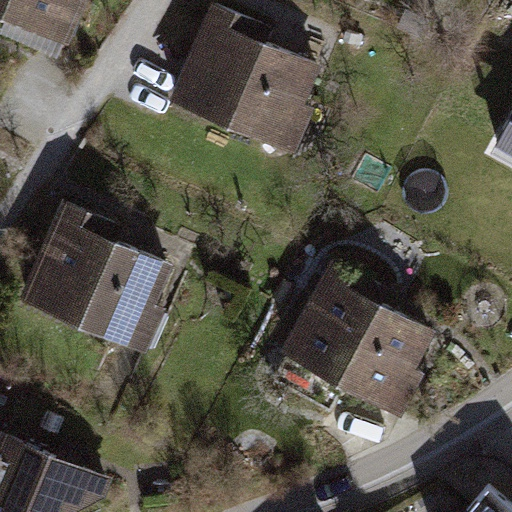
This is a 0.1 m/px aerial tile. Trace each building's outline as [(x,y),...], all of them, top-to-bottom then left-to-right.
[(0,0),(0,7),(8,10),(0,26),(0,29),(57,55),(82,0),(0,0)] [(220,0),(209,0),(168,93),(291,150),(314,103),(306,99),(322,58),(268,33),(272,23),(220,0)] [(511,78),(468,153),(511,177),(511,78)] [(62,193),(18,292),(146,349),(165,302),(157,298),(173,258),(120,233),(125,221),(62,193)] [(332,251),(280,344),(401,409),(424,369),(416,363),(436,326),(384,297),(392,285),(332,251)] [(0,423),(0,453),(8,457),(0,474),(0,511),(62,511),(104,496),(112,473),(0,423)] [(0,474),(8,457),(0,453),(0,474)] [(511,511),(511,499),(489,481),(464,511),(511,511)]
